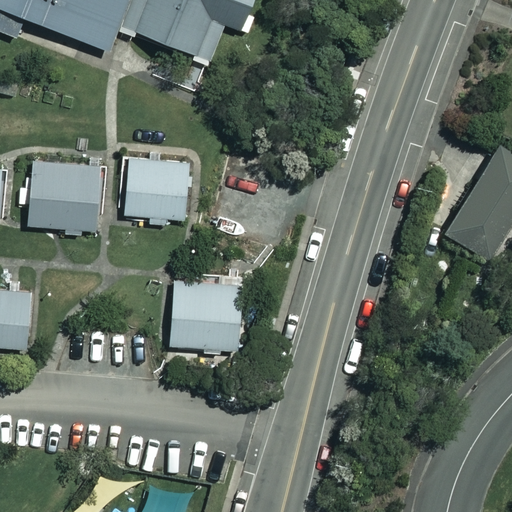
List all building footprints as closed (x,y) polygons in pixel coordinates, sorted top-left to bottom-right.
[(0,0),(0,30),(14,36),(15,34),(19,24),(22,15),(107,49),(110,42),(118,23),(126,0),(0,0)] [(138,15),(143,0),(126,0),(118,23),(123,25),(126,26),(133,29),(135,22),(138,15)] [(143,0),(138,15),(143,17),(200,40),(210,17),(215,19),(225,23),(239,29),(250,0),(143,0)] [(210,17),(200,40),(143,17),(138,15),(135,22),(133,29),(134,29),(195,54),(201,56),(206,58),(210,59),(225,23),(215,19),(210,17)] [(1,78),(0,79),(0,91),(14,95),(17,82),(1,78)] [(511,218),(511,152),(497,143),(443,229),(488,257),(511,218)] [(148,215),(148,222),(164,223),(164,216),(183,218),(188,161),(158,158),(153,158),(150,158),(127,156),(122,212),(148,215)] [(99,164),(31,158),(31,160),(25,221),(25,223),(63,227),(63,232),(66,232),(79,233),(80,229),(93,230),(99,164)] [(203,346),(202,351),(221,353),(224,353),(224,347),(235,348),(238,302),(239,282),(173,277),(168,337),(168,343),(178,344),(203,346)] [(10,287),(0,286),(0,345),(25,348),(29,289),(18,288),(13,288),(10,287)]
